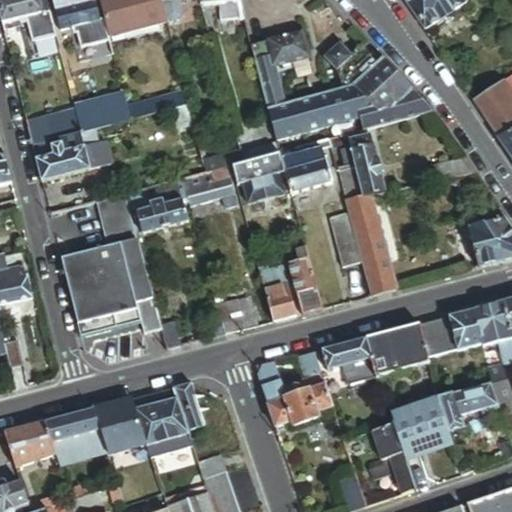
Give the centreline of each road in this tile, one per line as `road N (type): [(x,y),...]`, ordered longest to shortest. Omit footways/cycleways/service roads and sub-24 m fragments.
road 1 (residential): [(0,71),(79,392)]
road 2 (residential): [(231,353),(511,282)]
road 3 (residential): [(511,198),(367,0)]
road 4 (residential): [(231,353),(282,511)]
road 5 (residential): [(79,392),(231,353)]
